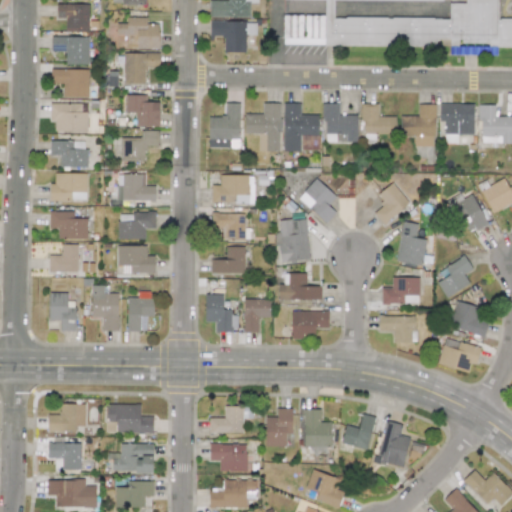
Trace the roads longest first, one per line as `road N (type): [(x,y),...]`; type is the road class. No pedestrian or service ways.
road 1 (tertiary): [(511,439),(425,385),(389,374),(0,364)]
road 2 (residential): [(12,511),(26,0)]
road 3 (residential): [(181,511),(190,0)]
road 4 (residential): [(190,75),(511,78)]
road 5 (residential): [(479,415),(453,458),(398,511)]
